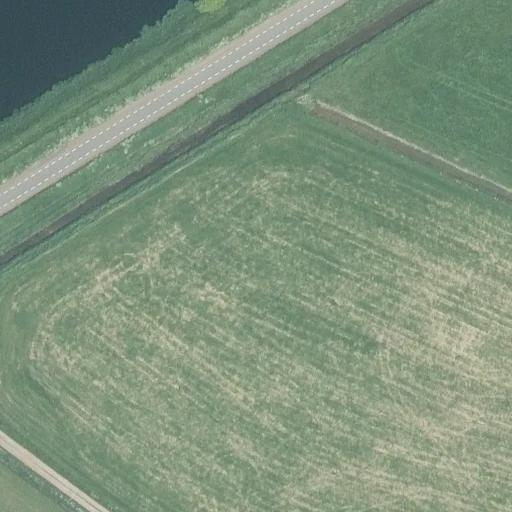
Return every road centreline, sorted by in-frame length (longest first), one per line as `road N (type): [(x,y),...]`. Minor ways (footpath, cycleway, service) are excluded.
road 1 (tertiary): [(0,198),(319,0)]
road 2 (track): [(101,511),(0,438)]
